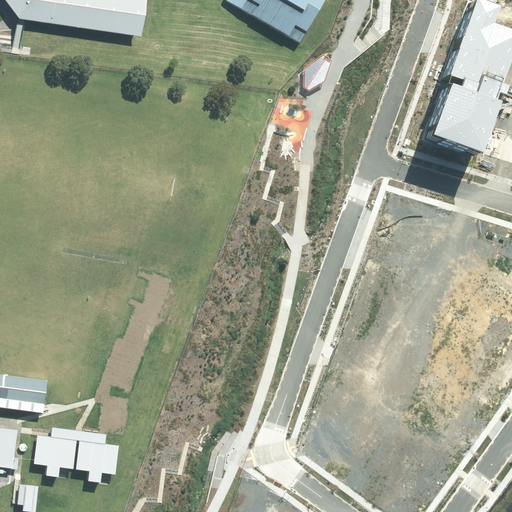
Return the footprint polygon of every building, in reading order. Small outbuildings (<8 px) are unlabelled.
[(144,0),(0,0),(10,12),(20,14),(140,32),(144,0)] [(328,0),(224,0),(224,1),(301,47),(328,0)] [(417,138),(475,159),(511,54),(511,37),(481,27),(487,9),(466,1),(417,138)] [(216,30),(204,8),(175,25),(177,28),(169,32),(179,51),(216,30)] [(331,38),(302,72),(316,77),(338,46),(331,38)] [(412,258),(455,200),(462,205),(476,185),(441,160),(426,180),(435,186),(393,243),(412,258)] [(386,338),(417,296),(381,270),(366,290),(385,304),(369,326),(368,324),(342,360),(363,375),(389,340),(386,338)] [(511,309),(509,307),(439,393),(458,408),(465,400),(467,402),(488,376),(505,390),(511,380),(511,372),(499,362),(511,346),(511,309)] [(472,340),(463,334),(452,350),(460,356),(472,340)] [(0,373),(0,396),(43,402),(46,379),(0,373)] [(398,447),(402,449),(366,509),(370,511),(395,511),(411,486),(430,497),(440,480),(422,469),(446,428),(440,425),(445,415),(413,396),(404,412),(412,417),(416,411),(423,414),(407,441),(403,439),(398,447)] [(483,424),(460,409),(453,420),(476,434),(483,424)] [(16,432),(0,429),(0,469),(0,468),(11,470),(16,432)] [(79,440),(41,436),(37,467),(48,468),(47,476),(62,478),(63,469),(75,471),(79,440)] [(121,445),(83,440),(80,471),(91,472),(90,481),(105,482),(106,474),(118,475),(121,445)] [(25,510),(39,511),(42,485),(28,484),(25,510)]
